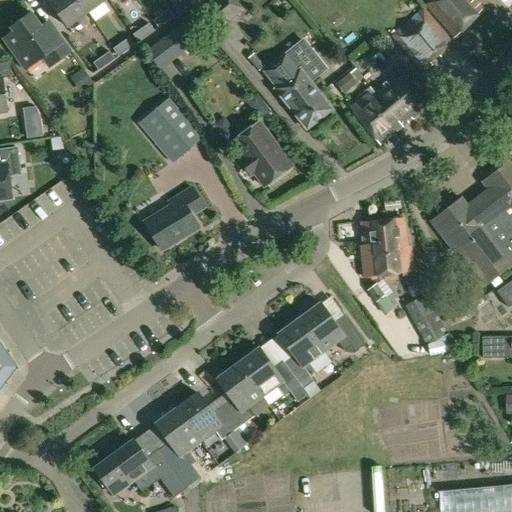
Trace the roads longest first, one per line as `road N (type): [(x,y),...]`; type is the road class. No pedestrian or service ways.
road 1 (residential): [(0,451),(43,457),(216,327)]
road 2 (residential): [(313,207),(428,141),(511,70)]
road 3 (residential): [(45,371),(187,279)]
road 4 (residential): [(216,327),(309,260),(313,207)]
road 5 (residential): [(187,279),(313,207)]
